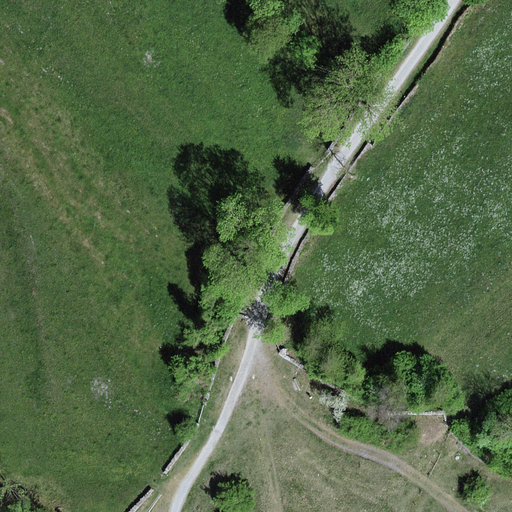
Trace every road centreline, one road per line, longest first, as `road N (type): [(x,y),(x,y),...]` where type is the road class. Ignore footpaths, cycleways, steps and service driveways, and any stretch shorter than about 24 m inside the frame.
road 1 (track): [(174,511),(223,420),(265,291),(306,212),(453,0)]
road 2 (track): [(463,511),(397,466),(334,439),(246,367),(281,511)]
